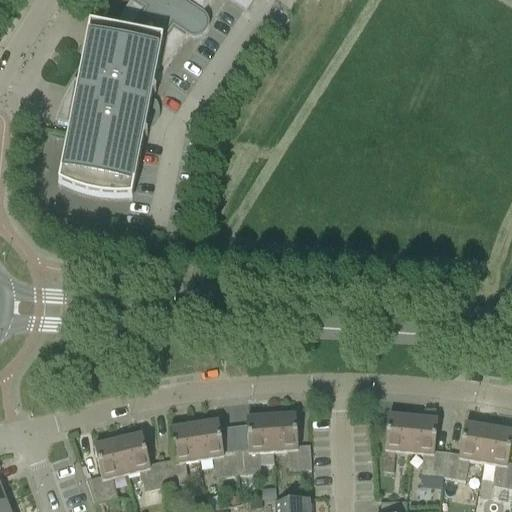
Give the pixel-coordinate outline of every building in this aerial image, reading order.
[(187,37),(188,37),(190,38),(192,39),(194,39),(197,39),(199,38),(201,37),(207,28),(207,26),(207,24),(206,22),(205,20),(204,18),(202,16),(201,15),(211,0),(131,0),(132,0),(131,2),(111,36),(88,31),(78,92),(76,90),(74,94),(72,96),(68,101),(63,115),(57,132),(69,134),(58,188),(60,189),(62,178),(131,192),(129,202),(131,203),(142,145),(140,145),(151,89),(153,90),(187,37)] [(255,0),(227,0),(247,13),(255,0)] [(297,450),(295,419),(281,420),(280,414),(270,415),(273,456),(287,455),(288,476),(311,474),(309,449),(297,450)] [(246,422),(248,453),(235,454),(238,479),(261,478),(259,457),(273,456),(270,415),(260,415),(260,421),(246,422)] [(393,476),(395,456),(409,457),(413,416),(403,415),(402,420),(388,419),(385,450),(383,475),(393,476)] [(434,455),(437,424),(422,422),(423,417),(413,416),(409,457),(423,459),(421,479),(443,481),(447,456),(434,455)] [(223,456),(218,425),(204,427),(203,422),(193,423),(199,464),(213,462),(216,482),(238,479),(235,454),(223,456)] [(169,433),(174,463),(161,465),(166,490),(188,487),(185,467),(199,464),(193,423),(183,425),(184,430),(169,433)] [(465,427),(459,458),(447,456),(443,481),(465,485),(469,465),(483,467),(490,426),(480,424),(479,430),(465,427)] [(511,467),(508,467),(511,441),(511,435),(499,433),(500,428),(490,426),(483,467),(496,469),(492,495),(507,498),(508,492),(511,492),(511,467)] [(149,468),(141,438),(127,441),(126,436),(116,438),(126,479),(140,476),(144,495),(166,490),(161,465),(149,468)] [(117,502),(113,482),(126,479),(116,438),(106,441),(108,446),(94,450),(101,480),(89,483),(95,507),(117,502)] [(238,499),(230,501),(232,508),(239,507),(238,499)] [(260,503),(249,505),(250,511),(251,511),(262,509),(260,503)]
